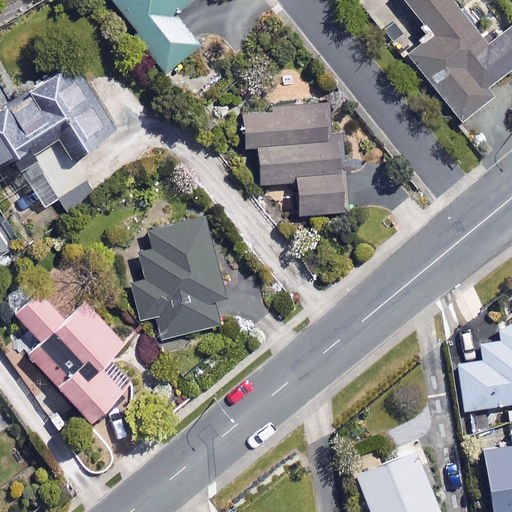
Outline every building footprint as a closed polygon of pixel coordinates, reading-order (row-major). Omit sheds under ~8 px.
[(182,0),(110,0),(161,68),(195,43),(170,9),(182,0)] [(481,42),(447,0),(401,0),(427,32),(404,51),(458,117),(488,93),(483,87),(511,64),(511,29),(506,22),(481,42)] [(53,197),(62,211),(90,192),(64,153),(113,121),(69,55),(4,98),(0,92),(0,154),(5,151),(40,205),(53,197)] [(346,207),(333,98),(237,109),(241,145),(253,144),(257,182),(291,178),(295,213),(346,207)] [(221,290),(199,212),(140,229),(145,248),(135,251),(142,276),(127,280),(138,315),(152,311),(159,337),(218,320),(211,293),(221,290)] [(58,314),(32,285),(9,306),(36,336),(24,348),(84,413),(116,384),(94,360),(118,337),(79,295),(58,314)] [(511,398),(511,315),(495,319),(498,337),(477,340),(480,357),(454,361),(462,407),(511,398)] [(511,511),(511,435),(477,440),(487,511),(511,511)] [(437,511),(409,443),(351,467),(368,511),(437,511)]
